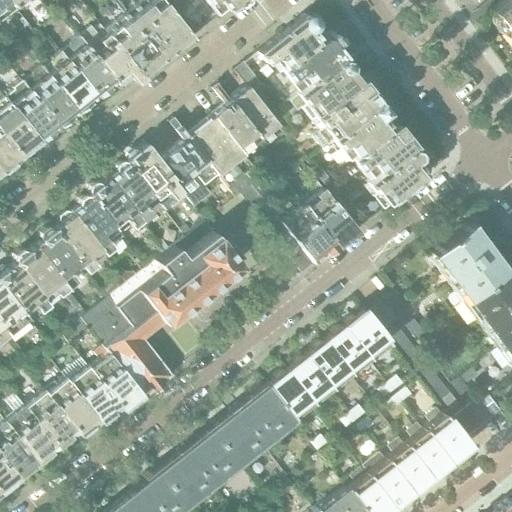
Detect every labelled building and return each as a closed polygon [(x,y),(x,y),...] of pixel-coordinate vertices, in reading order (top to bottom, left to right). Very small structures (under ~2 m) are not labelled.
[(0,0),(0,18),(13,8),(10,5),(6,0),(0,0)] [(149,64),(166,50),(150,30),(143,35),(115,0),(108,0),(105,2),(117,17),(112,21),(115,25),(104,33),(139,76),(149,69),(149,64)] [(140,0),(125,12),(143,35),(150,30),(166,50),(174,44),(179,45),(189,37),(177,21),(161,0),(148,0),(146,2),(143,0),(140,0)] [(203,0),(216,16),(235,0),(203,0)] [(511,0),(502,0),(490,11),(490,12),(493,14),(503,26),(503,32),(511,42),(511,0)] [(279,69),(322,33),(312,21),(310,23),(311,19),(309,16),(306,15),(304,14),(301,15),(299,18),(298,18),(271,39),(255,52),(264,63),(267,60),(277,71),(279,70),(279,69)] [(27,24),(21,17),(17,20),(23,27),(27,24)] [(199,28),(194,21),(187,25),(193,33),(199,28)] [(132,82),(139,76),(104,33),(97,39),(94,34),(83,42),(110,79),(113,84),(119,84),(128,77),(132,82)] [(289,97),(290,98),(341,56),(342,50),(337,43),(330,42),(323,34),(322,33),(279,69),(279,70),(288,80),(292,77),(301,88),(289,97)] [(355,33),(349,38),(354,45),(361,40),(355,33)] [(56,47),(46,34),(42,37),(53,50),(56,47)] [(110,79),(83,42),(76,34),(66,42),(67,44),(59,50),(92,94),(97,95),(104,89),(104,84),(110,79)] [(14,47),(9,40),(2,45),(7,52),(14,47)] [(85,99),(92,94),(59,50),(58,49),(47,57),(48,59),(40,65),(73,108),(78,109),(85,103),(85,99)] [(36,59),(28,50),(24,53),(32,63),(35,60),(36,59)] [(312,116),(357,77),(341,56),(290,98),(297,108),(302,103),(312,116)] [(245,85),(251,92),(260,85),(242,62),(232,70),(245,85)] [(73,108),(40,65),(39,64),(28,72),(29,73),(21,80),(54,124),(54,123),(59,124),(66,118),(67,114),(73,108)] [(54,124),(21,80),(14,72),(11,75),(16,81),(9,87),(10,88),(2,95),(35,138),(40,139),(47,133),(47,129),(54,124)] [(318,147),(330,138),(376,101),(377,95),(372,88),(365,88),(365,87),(364,87),(357,77),(312,116),(308,119),(315,128),(308,134),(318,147)] [(239,151),(257,138),(226,99),(215,84),(210,88),(221,103),(208,113),(239,151)] [(252,94),(251,92),(245,85),(226,99),(257,138),(275,124),(275,123),(261,105),(252,94)] [(258,89),(252,94),(261,105),(267,99),(258,89)] [(35,138),(2,95),(0,93),(0,133),(16,154),(16,153),(21,154),(28,149),(28,144),(35,138)] [(349,160),(351,159),(394,125),(393,123),(393,118),(388,112),(383,111),(376,102),(377,102),(376,101),(330,138),(332,139),(349,160)] [(250,183),(251,182),(243,173),(246,170),(245,169),(250,165),(239,151),(208,113),(183,133),(214,173),(233,197),(238,192),(250,183)] [(201,184),(214,173),(183,133),(172,117),(166,122),(179,139),(154,158),(178,189),(191,205),(207,192),(201,184)] [(369,178),(411,145),(412,139),(407,133),(400,132),(400,131),(400,132),(394,125),(351,159),(358,168),(359,167),(369,178)] [(9,159),(16,154),(0,133),(0,169),(1,169),(9,164),(9,159)] [(178,189),(154,158),(141,141),(133,147),(121,156),(121,158),(123,160),(154,198),(162,191),(168,197),(178,189)] [(411,145),(369,178),(367,180),(374,189),(371,191),(382,205),(426,171),(426,166),(412,147),(412,146),(411,145)] [(154,198),(123,160),(122,161),(119,160),(116,161),(113,164),(112,167),(112,169),(103,176),(138,220),(138,219),(139,220),(149,212),(146,209),(155,201),(153,198),(154,198)] [(327,177),(320,168),(314,173),(321,182),(327,177)] [(272,182),(265,174),(258,180),(264,188),(272,182)] [(316,182),(310,175),(306,179),(311,185),(314,183),(316,182)] [(129,226),(138,220),(103,176),(95,182),(92,181),(89,182),(88,183),(86,184),(85,187),(85,190),(85,192),(86,194),(117,232),(127,223),(129,226)] [(251,182),(250,183),(258,194),(264,190),(255,179),(251,182)] [(311,262),(279,220),(258,194),(250,183),(238,192),(279,245),(278,246),(298,271),(310,262),(311,262)] [(301,203),(333,244),(353,229),(320,187),(301,203)] [(349,202),(359,194),(355,189),(345,197),(349,202)] [(117,232),(86,194),(85,195),(82,194),(79,195),(76,198),(75,201),(75,203),(67,209),(68,211),(101,254),(112,245),(110,243),(119,235),(117,232)] [(311,262),(333,244),(301,203),(279,220),(311,262)] [(101,254),(68,211),(63,210),(56,216),(56,221),(55,221),(56,222),(49,228),(81,268),(83,271),(94,262),(93,261),(101,254)] [(85,325),(100,344),(138,393),(140,396),(167,374),(139,338),(235,263),(209,230),(201,220),(167,247),(163,251),(158,254),(152,259),(153,260),(118,287),(106,296),(105,295),(84,312),(78,317),(85,325)] [(462,298),(501,268),(487,249),(489,248),(485,244),(482,240),(481,241),(466,221),(427,251),(462,298)] [(72,275),(81,268),(49,228),(43,227),(37,232),(37,237),(38,238),(30,244),(65,288),(76,280),(72,275)] [(156,242),(163,251),(167,247),(160,238),(156,242)] [(163,251),(156,242),(154,240),(149,244),(158,254),(163,251)] [(65,288),(30,244),(23,250),(18,248),(11,254),(11,259),(12,261),(42,299),(52,291),(56,295),(65,288)] [(46,304),(42,299),(12,261),(5,266),(0,265),(0,285),(23,315),(33,308),(36,312),(46,304)] [(477,318),(496,344),(511,331),(511,282),(501,268),(462,298),(474,315),(468,320),(471,323),(477,318)] [(105,295),(106,296),(118,287),(112,280),(99,290),(104,296),(105,295)] [(25,317),(23,315),(0,285),(0,325),(5,333),(25,317)] [(405,309),(391,290),(382,298),(396,316),(403,311),(405,309)] [(77,303),(69,293),(65,296),(73,306),(77,303)] [(391,320),(392,320),(377,301),(368,308),(383,327),(391,320)] [(57,318),(48,307),(44,310),(53,321),(57,318)] [(340,324),(365,356),(371,351),(379,355),(387,348),(382,342),(384,341),(363,314),(359,309),(350,317),(349,315),(349,314),(344,317),(340,322),(341,322),(341,321),(342,323),(340,324)] [(407,316),(403,311),(396,316),(400,322),(407,316)] [(411,322),(407,316),(400,322),(405,327),(411,322)] [(85,325),(78,317),(69,325),(75,333),(85,325)] [(387,332),(396,326),(391,320),(383,327),(387,332)] [(36,331),(28,321),(23,325),(31,335),(36,331)] [(416,327),(411,322),(405,327),(409,333),(416,327)] [(365,356),(340,324),(337,327),(336,326),(336,325),(332,327),(327,332),(328,332),(329,333),(321,339),(346,371),(353,366),(360,370),(368,363),(363,357),(365,356)] [(392,338),(400,331),(396,326),(387,332),(392,338)] [(420,333),(418,331),(416,327),(409,333),(413,338),(420,333)] [(396,343),(404,337),(400,331),(392,338),(396,343)] [(511,331),(496,344),(511,365),(511,331)] [(400,349),(409,342),(404,337),(396,343),(400,349)] [(16,346),(10,338),(7,341),(13,349),(16,346)] [(346,371),(321,339),(318,342),(317,340),(318,340),(317,339),(313,342),(308,347),(309,347),(310,348),(302,355),(326,386),(334,381),(342,385),(349,378),(344,372),(346,371)] [(55,350),(48,341),(47,341),(39,347),(47,357),(55,350)] [(405,354),(413,348),(409,342),(400,349),(405,354)] [(84,363),(115,406),(118,409),(123,409),(131,403),(131,399),(133,399),(138,396),(138,393),(100,344),(92,351),(98,358),(87,366),(84,363)] [(409,360),(417,353),(413,348),(405,354),(409,360)] [(413,365),(422,359),(417,353),(409,360),(413,365)] [(325,387),(326,386),(302,355),(299,357),(298,355),(299,355),(298,354),(294,357),(289,361),(290,362),(290,361),(291,363),(282,370),(307,402),(315,396),(323,400),(330,393),(325,387)] [(418,371),(426,364),(422,359),(413,365),(418,371)] [(115,408),(115,406),(84,363),(65,378),(63,375),(62,376),(94,418),(96,421),(101,422),(109,416),(109,411),(111,411),(115,408)] [(422,376),(430,370),(426,364),(418,371),(422,376)] [(307,402),(282,370),(280,371),(279,370),(280,370),(280,369),(275,372),(270,376),(271,377),(271,376),(272,377),(263,385),(288,416),(296,411),(304,415),(312,408),(307,402)] [(426,382),(435,375),(430,370),(422,376),(426,382)] [(385,382),(391,389),(400,382),(394,374),(385,382)] [(431,388),(439,381),(435,375),(426,382),(431,388)] [(453,388),(461,381),(457,376),(457,375),(449,382),(453,388)] [(94,418),(62,376),(43,391),(41,388),(72,430),(74,433),(79,432),(83,429),(85,426),(87,423),(89,423),(94,420),(94,418)] [(435,393),(443,386),(439,381),(431,388),(435,393)] [(457,394),(466,387),(461,381),(453,388),(457,394)] [(391,389),(385,382),(375,389),(381,397),(391,389)] [(231,461),(288,416),(263,385),(237,406),(235,403),(226,410),(228,412),(206,429),(231,461)] [(393,393),(399,401),(409,393),(403,386),(393,393)] [(439,399),(448,392),(443,386),(435,393),(439,399)] [(462,399),(470,393),(466,387),(457,394),(462,399)] [(72,430),(41,388),(21,403),(53,444),(58,445),(66,439),(66,434),(67,435),(72,432),(72,430)] [(444,404),(452,398),(448,392),(439,399),(444,404)] [(399,401),(393,393),(384,400),(390,408),(399,401)] [(466,405),(475,398),(470,393),(462,399),(466,405)] [(475,398),(466,405),(480,424),(490,417),(491,416),(480,401),(476,397),(475,398)] [(448,410),(456,403),(452,398),(444,404),(448,410)] [(53,446),(53,444),(21,403),(1,418),(34,459),(39,460),(46,454),(47,449),(48,450),(53,446)] [(452,415),(461,409),(456,403),(448,410),(452,415)] [(347,411),(353,419),(362,412),(356,404),(347,411)] [(420,427),(445,458),(447,457),(448,458),(447,458),(447,459),(452,456),(457,452),(456,451),(455,452),(454,451),(464,443),(439,412),(437,413),(433,407),(425,413),(427,421),(420,427)] [(475,428),(461,409),(452,415),(467,434),(475,428)] [(353,419),(347,411),(337,419),(343,426),(353,419)] [(356,423),(362,430),(371,423),(366,416),(365,415),(356,423)] [(34,461),(34,459),(1,418),(0,419),(0,456),(14,475),(19,475),(22,473),(25,470),(27,466),(27,464),(29,465),(34,461)] [(441,461),(445,458),(420,427),(418,428),(413,422),(406,428),(408,436),(401,442),(425,473),(434,467),(435,468),(434,468),(434,469),(439,466),(444,462),(443,461),(442,462),(441,461)] [(362,430),(356,423),(346,430),(352,438),(362,430)] [(183,499),(231,461),(206,429),(184,447),(182,444),(174,450),(176,453),(158,467),(183,499)] [(314,449),(324,441),(318,433),(308,441),(314,449)] [(425,473),(401,442),(399,443),(394,436),(387,442),(389,451),(381,457),(406,489),(415,482),(416,483),(415,483),(415,484),(420,481),(425,477),(424,476),(424,477),(423,476),(425,473)] [(323,461),(334,453),(328,445),(317,453),(323,461)] [(406,489),(381,457),(380,457),(375,451),(368,457),(370,466),(362,472),(387,503),(396,496),(397,498),(396,498),(397,499),(401,496),(406,492),(405,491),(405,492),(404,490),(406,489)] [(14,475),(0,456),(0,490),(7,485),(8,480),(10,480),(14,477),(14,475)] [(385,505),(387,503),(362,472),(361,472),(356,466),(349,472),(350,481),(343,487),(362,511),(376,511),(377,511),(380,511),(383,510),(387,506),(386,506),(385,505)] [(110,511),(166,511),(183,499),(158,467),(140,481),(138,479),(130,485),(132,488),(107,507),(110,511)] [(362,511),(343,487),(310,511),(362,511)] [(484,511),(511,511),(511,506),(504,496),(484,511)]
